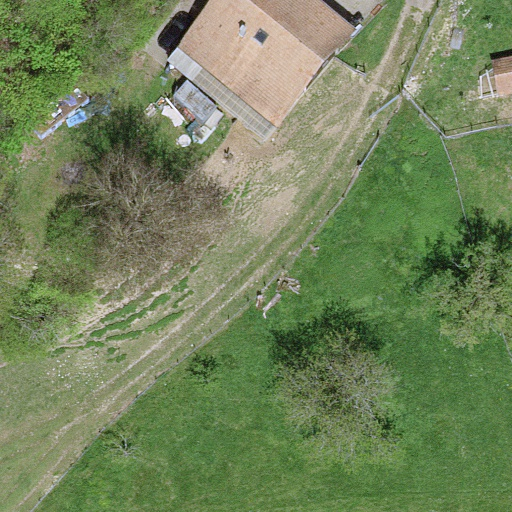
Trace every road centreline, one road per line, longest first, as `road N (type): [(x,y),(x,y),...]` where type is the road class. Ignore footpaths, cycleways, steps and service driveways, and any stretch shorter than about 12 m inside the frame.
road 1 (track): [(104,406),(235,292),(341,176),(397,74),(418,4)]
road 2 (track): [(0,510),(104,406)]
